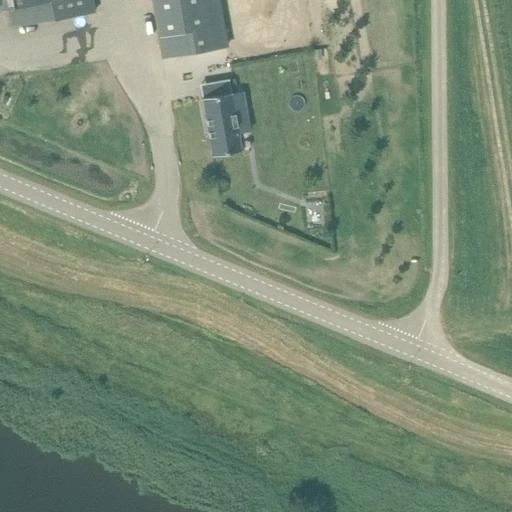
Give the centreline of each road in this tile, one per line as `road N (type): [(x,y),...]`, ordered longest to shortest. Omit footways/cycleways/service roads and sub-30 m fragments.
road 1 (unclassified): [(412,350),(0,181)]
road 2 (unclassified): [(412,350),(439,282),(438,0)]
